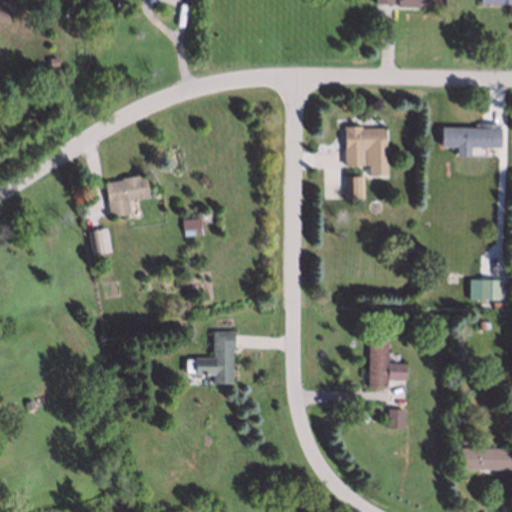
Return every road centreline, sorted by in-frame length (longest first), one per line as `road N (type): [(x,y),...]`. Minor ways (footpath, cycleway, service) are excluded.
road 1 (residential): [(0,194),(140,105),(222,81),(511,81)]
road 2 (residential): [(300,78),(293,386),(307,443),(341,491),(378,511)]
